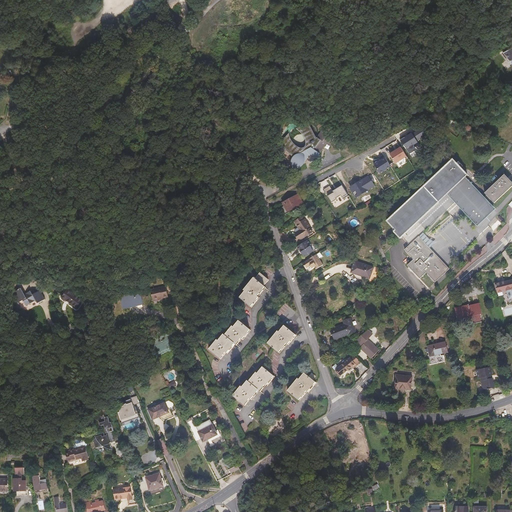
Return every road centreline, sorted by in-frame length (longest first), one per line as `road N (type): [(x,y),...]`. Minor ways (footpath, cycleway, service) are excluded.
road 1 (track): [(241,146),(264,212),(277,193),(412,115),(413,95),(511,45)]
road 2 (residential): [(511,233),(467,272),(345,411)]
road 3 (unclassified): [(178,0),(161,8),(101,75),(0,133)]
road 4 (residential): [(264,212),(341,412)]
road 5 (track): [(168,292),(199,380),(250,472)]
road 6 (secondary): [(345,411),(441,417),(511,399)]
road 7 (secondary): [(227,490),(341,412)]
